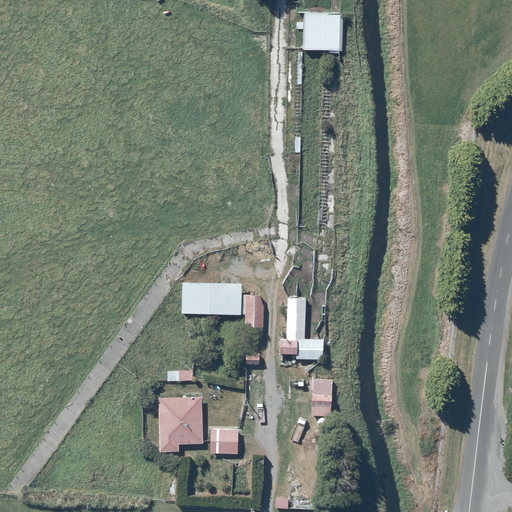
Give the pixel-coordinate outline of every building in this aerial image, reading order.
[(346,13),(308,12),(308,50),(332,50),(332,54),(341,54),(341,50),(346,50),(346,13)] [(266,295),(248,295),(245,295),(245,281),(186,280),(185,314),(248,314),(247,327),(266,327),(266,295)] [(308,339),(309,299),(309,298),(291,298),(291,303),(287,303),(287,318),(289,318),(289,340),(284,340),(284,354),(296,354),(296,357),(300,357),(300,360),(328,360),(328,339),(308,339)] [(260,350),(245,350),(245,363),(260,363),(260,350)] [(169,371),(169,380),(192,380),(192,371),(175,371),(169,371)] [(337,379),(318,378),(316,416),(335,417),(337,379)] [(202,398),(161,399),(162,451),(180,451),(180,444),(203,443),(202,398)] [(242,431),(213,430),(212,452),(242,453),(242,431)]
